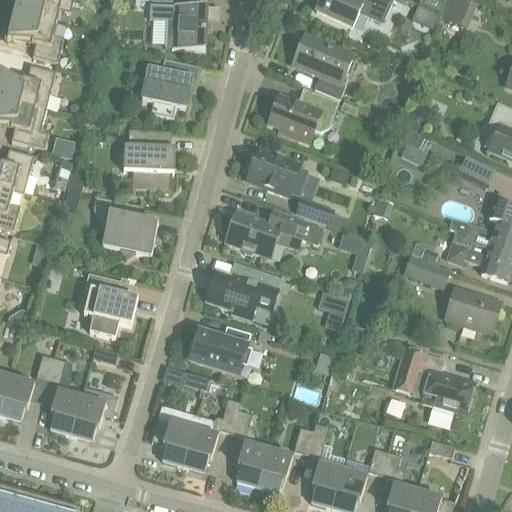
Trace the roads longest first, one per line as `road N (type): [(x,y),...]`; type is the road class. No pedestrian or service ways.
road 1 (residential): [(117,493),(252,0)]
road 2 (residential): [(117,493),(0,459)]
